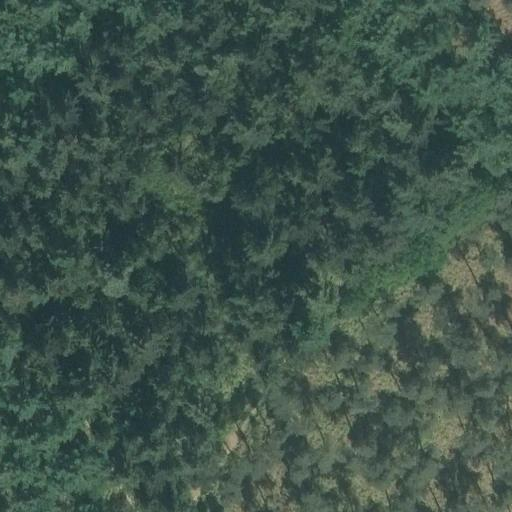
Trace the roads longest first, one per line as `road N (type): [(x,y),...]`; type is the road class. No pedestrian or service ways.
road 1 (track): [(176,511),(406,209),(476,136)]
road 2 (track): [(0,324),(157,511)]
road 3 (track): [(476,136),(361,0)]
